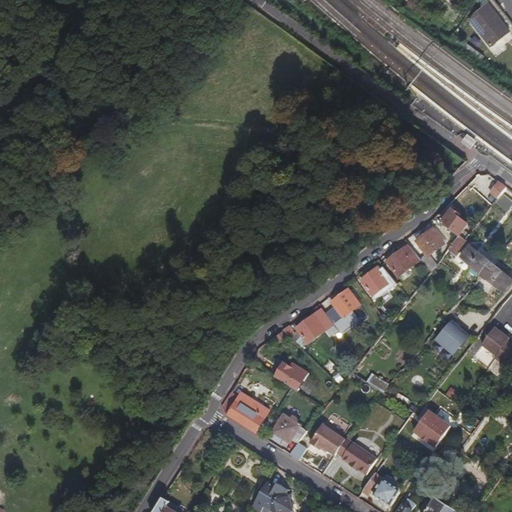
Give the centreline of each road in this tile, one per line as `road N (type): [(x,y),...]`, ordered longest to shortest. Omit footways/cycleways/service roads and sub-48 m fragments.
road 1 (residential): [(210,415),(258,340),(426,212),(481,159),(511,183)]
road 2 (residential): [(210,415),(362,511)]
